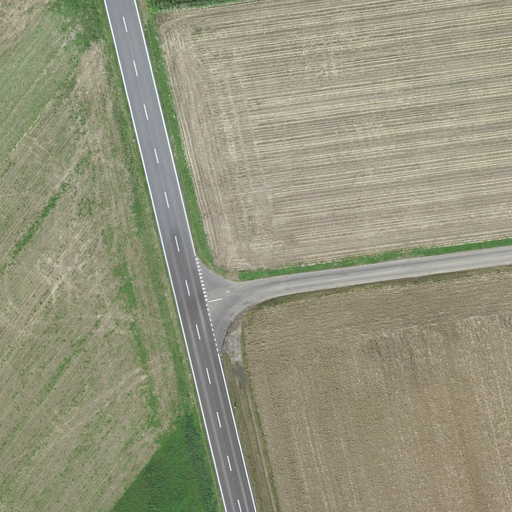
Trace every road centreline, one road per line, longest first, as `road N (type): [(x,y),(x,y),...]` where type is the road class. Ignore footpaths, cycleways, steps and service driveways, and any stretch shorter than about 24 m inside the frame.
road 1 (tertiary): [(122,0),(244,511)]
road 2 (track): [(194,301),(511,257)]
